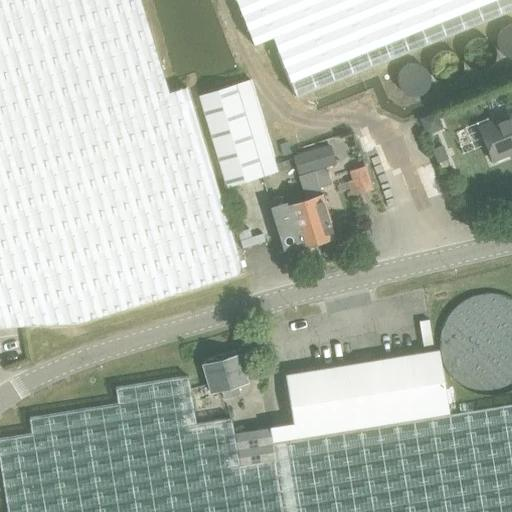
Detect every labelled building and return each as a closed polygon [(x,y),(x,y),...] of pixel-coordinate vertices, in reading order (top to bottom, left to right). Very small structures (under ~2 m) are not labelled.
[(0,0),(0,327),(75,323),(241,273),(186,87),(167,93),(138,0),(0,0)] [(511,0),(234,0),(252,44),(272,37),(295,97),(511,10),(511,0)] [(407,66),(400,88),(427,95),(433,73),(407,66)] [(264,176),(263,176),(261,166),(275,162),(250,80),(236,85),(196,97),(225,188),(264,176)] [(436,113),(420,120),(426,136),(437,132),(439,121),(436,113)] [(511,150),(511,113),(476,128),(490,162),(508,155),(507,152),(511,150)] [(335,165),(329,145),(292,157),(298,175),(335,165)] [(442,145),(431,150),(437,163),(447,159),(442,145)] [(275,162),(261,166),(263,176),(264,176),(278,172),(275,162)] [(350,169),(353,177),(348,179),(353,194),(375,187),(366,163),(350,169)] [(333,238),(318,188),(332,184),(326,167),(298,176),(306,201),(302,202),(314,243),(333,238)] [(346,183),(336,186),(338,192),(348,189),(346,183)] [(283,208),(280,198),(267,202),(279,239),(291,236),(295,249),(314,243),(302,202),(283,208)] [(292,424),(269,428),(271,443),(449,416),(438,353),(285,379),(292,424)] [(237,389),(247,387),(239,359),(221,364),(214,363),(207,365),(204,368),(202,369),(210,397),(221,394),(224,403),(240,399),(237,389)] [(511,511),(511,404),(449,416),(271,443),(269,428),(233,433),(231,422),(195,429),(191,409),(186,376),(113,388),(116,403),(27,418),(30,434),(0,438),(0,477),(5,511),(511,511)]
